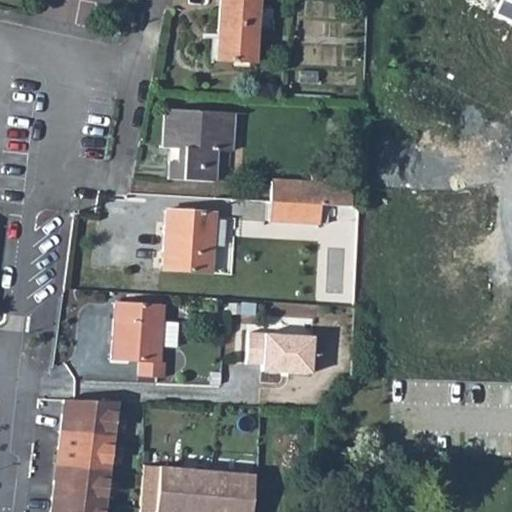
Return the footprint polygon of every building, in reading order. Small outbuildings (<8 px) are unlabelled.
[(216,0),(213,60),(251,62),(254,0),(216,0)] [(511,0),(501,0),(495,12),(511,20),(511,0)] [(161,109),(159,147),(167,147),(165,180),(208,182),(210,150),(227,151),(229,112),(161,109)] [(267,181),(266,202),(317,205),(348,206),(349,186),(267,181)] [(266,202),(265,219),(264,223),(315,227),(317,205),(266,202)] [(162,211),(159,270),(208,273),(211,214),(162,211)] [(111,303),(107,359),(135,361),(134,376),(160,378),(161,363),(157,362),(158,347),(173,348),(174,323),(160,322),(161,307),(155,306),(155,302),(116,299),(116,304),(111,303)] [(250,333),(248,364),(263,365),(263,371),(312,374),(314,337),(250,333)] [(112,402),(59,400),(56,431),(107,438),(112,402)] [(107,438),(56,431),(52,464),(104,470),(107,438)] [(361,453),(361,463),(369,463),(370,454),(361,453)] [(104,470),(52,464),(48,497),(99,503),(104,470)] [(139,465),(136,511),(192,511),(196,470),(139,465)] [(196,470),(192,511),(246,511),(250,474),(196,470)] [(98,511),(99,503),(48,497),(46,511),(98,511)]
